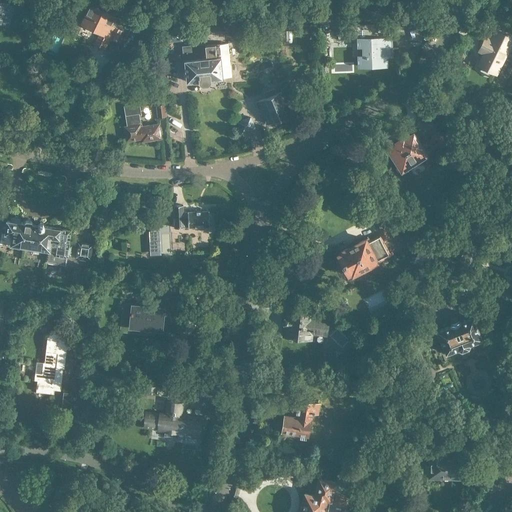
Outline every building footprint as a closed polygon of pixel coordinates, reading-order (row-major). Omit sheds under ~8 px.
[(0,21),(8,24),(14,6),(0,1),(0,21)] [(91,4),(81,24),(100,33),(94,44),(105,50),(116,28),(112,25),(116,17),(91,4)] [(497,17),(507,32),(511,29),(511,17),(507,11),(497,17)] [(358,59),(359,66),(385,65),(385,61),(384,61),(383,56),(392,56),(391,37),(377,38),(376,30),(374,30),(374,25),(338,26),(339,37),(357,36),(358,47),(363,47),(363,55),(362,55),(362,56),(358,56),(358,59)] [(202,38),(201,27),(189,29),(190,39),(202,38)] [(167,29),(168,42),(183,41),(181,28),(167,29)] [(257,32),(258,45),(280,43),(279,30),(257,32)] [(496,71),(507,77),(511,66),(511,59),(504,56),(511,39),(496,32),(491,42),(486,39),(480,51),(486,53),(480,65),(482,66),(480,71),(491,76),(493,72),(496,73),(496,71)] [(185,59),(187,81),(200,80),(200,81),(203,83),(208,83),(210,80),(210,79),(230,77),(226,43),(205,45),(206,57),(185,59)] [(262,109),(267,124),(291,114),(286,102),(296,98),(289,82),(280,90),(281,91),(276,93),(274,88),(263,92),(266,98),(255,103),(258,110),(262,109)] [(124,126),(127,141),(142,138),(142,141),(161,138),(159,123),(142,125),(142,123),(141,123),(139,115),(141,115),(140,103),(124,106),(127,125),(124,126)] [(156,105),(157,117),(167,117),(166,104),(156,105)] [(237,121),(242,133),(255,128),(250,116),(237,121)] [(389,150),(403,172),(428,156),(426,154),(436,148),(437,149),(441,146),(442,148),(448,144),(438,130),(433,134),(434,136),(421,145),(413,133),(404,139),(403,138),(397,142),(398,144),(389,150)] [(210,226),(209,211),(184,212),(183,205),(174,206),(175,228),(210,226)] [(12,244),(25,247),(27,234),(20,233),(22,222),(21,222),(21,220),(20,219),(20,218),(19,217),(17,216),(16,216),(15,216),(14,216),(13,217),(12,217),(11,218),(11,220),(7,220),(6,228),(2,227),(0,243),(11,245),(12,244)] [(25,247),(49,250),(50,250),(52,237),(49,237),(50,227),(44,226),(45,225),(44,224),(43,223),(41,223),(39,224),(38,224),(38,225),(34,224),(32,220),(26,219),(23,222),(22,222),(20,233),(27,234),(25,247)] [(369,239),(368,239),(367,240),(366,238),(340,252),(341,254),(339,255),(349,275),(351,274),(352,276),(378,262),(391,254),(385,242),(395,237),(386,221),(374,226),(379,234),(369,239)] [(50,250),(49,250),(48,261),(66,264),(71,230),(50,227),(49,237),(52,237),(50,250)] [(149,231),(150,255),(161,254),(159,230),(149,231)] [(458,258),(457,261),(470,265),(477,243),(454,235),(448,255),(458,258)] [(77,256),(91,259),(93,244),(79,242),(77,256)] [(417,249),(410,252),(415,263),(422,259),(417,249)] [(155,303),(155,308),(135,306),(134,312),(133,312),(132,314),(134,314),(134,318),(125,317),(124,329),(145,331),(145,327),(161,329),(161,321),(159,321),(160,317),(162,317),(162,314),(174,315),(175,305),(155,303)] [(313,334),(327,335),(330,318),(315,316),(315,314),(287,310),(287,318),(285,318),(284,320),(284,323),(285,325),(286,325),(284,336),(290,337),(290,338),(293,339),(293,337),(312,339),(313,334)] [(470,344),(482,339),(473,316),(461,321),(460,320),(449,324),(449,325),(437,330),(446,353),(458,348),(462,350),(468,347),(470,344)] [(63,368),(64,368),(68,337),(62,337),(62,334),(48,333),(45,362),(37,361),(35,380),(38,380),(36,391),(54,393),(54,389),(60,390),(63,368)] [(167,397),(183,399),(184,389),(169,387),(167,397)] [(61,413),(78,415),(80,394),(64,392),(61,413)] [(164,436),(183,438),(184,428),(199,430),(200,420),(180,418),(182,402),(166,400),(164,414),(147,412),(145,427),(164,430),(164,436)] [(282,432),(309,436),(312,419),(313,417),(312,417),(312,414),(319,415),(320,404),(298,401),(295,418),(285,416),(282,432)] [(443,477),(444,479),(448,479),(450,478),(450,477),(463,477),(463,456),(453,456),(453,453),(430,452),(430,466),(424,465),(424,475),(430,475),(430,476),(443,477)] [(327,511),(331,498),(336,499),(335,502),(348,505),(353,485),(320,477),(315,495),(305,493),(300,511),(327,511)]
